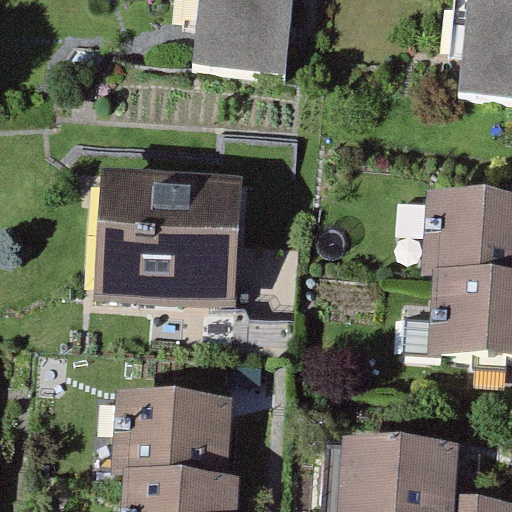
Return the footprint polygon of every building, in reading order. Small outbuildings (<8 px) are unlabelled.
[(188,0),(181,78),(285,88),(293,0),(188,0)] [(511,0),(461,0),(450,103),(511,109),(511,0)] [(237,187),(98,182),(94,310),(233,315),(237,187)] [(511,207),(432,202),(426,285),(437,286),(432,366),(511,371),(511,207)] [(231,406),(115,398),(109,480),(120,481),(118,511),(235,511),(237,487),(225,486),(231,406)] [(448,450),(332,447),(330,511),(445,511),(446,498),(448,450)] [(511,511),(511,500),(446,498),(445,511),(511,511)]
